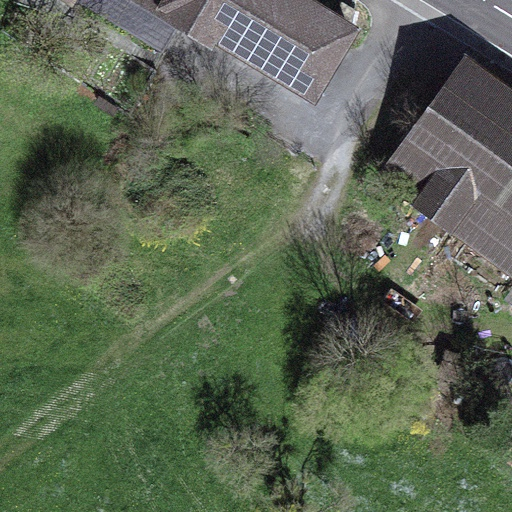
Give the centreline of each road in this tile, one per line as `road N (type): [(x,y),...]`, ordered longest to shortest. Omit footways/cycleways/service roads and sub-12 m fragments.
road 1 (track): [(321,194),(342,263),(364,288),(392,307),(511,338)]
road 2 (track): [(194,297),(299,228),(321,194),(332,148)]
